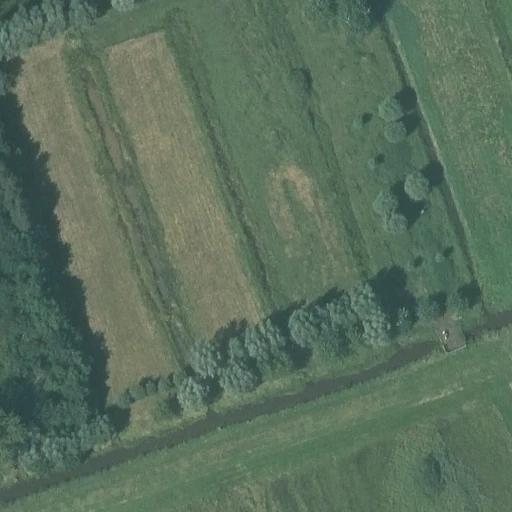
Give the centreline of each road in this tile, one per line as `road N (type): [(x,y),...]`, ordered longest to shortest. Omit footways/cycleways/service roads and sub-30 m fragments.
road 1 (track): [(337,0),(470,371),(489,368),(511,421)]
road 2 (track): [(470,371),(137,484)]
